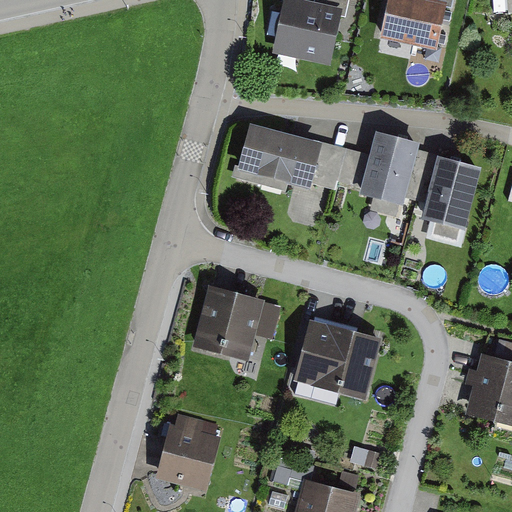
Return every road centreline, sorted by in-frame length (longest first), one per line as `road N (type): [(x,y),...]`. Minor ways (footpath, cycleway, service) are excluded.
road 1 (residential): [(398,511),(439,363),(435,329),(402,300),(173,237)]
road 2 (residential): [(99,511),(173,237)]
road 3 (residential): [(173,237),(225,0)]
